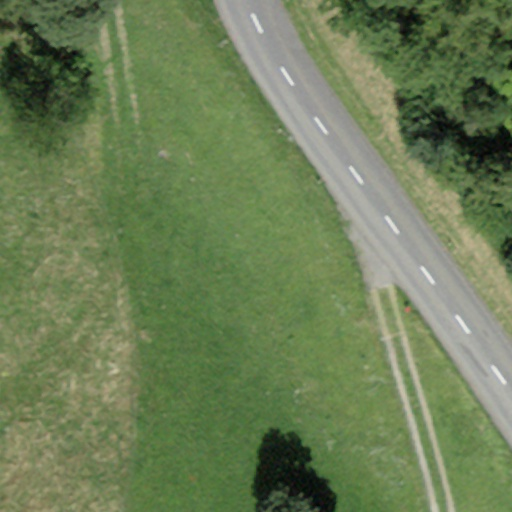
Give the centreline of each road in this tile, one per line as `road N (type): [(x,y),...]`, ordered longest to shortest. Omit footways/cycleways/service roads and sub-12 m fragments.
road 1 (secondary): [(511,396),(315,114),(250,0)]
road 2 (track): [(380,212),(370,244),(441,511)]
